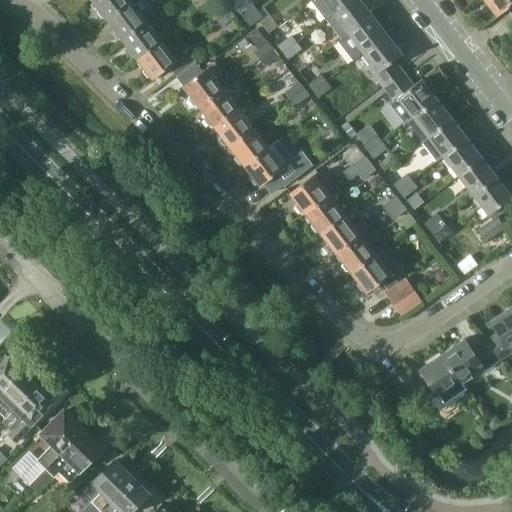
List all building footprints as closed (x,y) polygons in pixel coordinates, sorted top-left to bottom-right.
[(91,0),(99,10),(97,13),(102,19),(105,18),(107,20),(131,1),(132,0),(91,0)] [(132,0),(131,1),(107,20),(114,30),(112,33),(117,38),(121,38),(122,40),(146,21),(156,14),(144,0),(132,0)] [(311,0),(326,20),(334,14),(352,0),(311,0)] [(352,0),(334,14),(326,20),(341,40),(349,34),(372,16),(359,0),(352,0)] [(511,0),(483,0),(497,17),(511,4),(511,0)] [(245,20),(257,11),(253,4),(240,14),(245,20)] [(229,10),(216,20),(222,27),(235,17),(229,10)] [(262,17),(257,11),(245,20),(249,27),(262,17)] [(146,21),(122,40),(130,49),(128,52),(133,58),(136,57),(138,59),(162,41),(162,42),(171,34),(156,14),(146,21)] [(341,40),(340,41),(355,61),(363,54),(387,36),(372,16),(349,34),(341,40)] [(387,36),(363,54),(371,63),(367,66),(383,86),(391,79),(401,71),(394,61),(402,55),(387,36)] [(279,46),(284,53),(297,43),(292,37),(279,46)] [(245,39),(239,44),(242,48),(248,42),(245,39)] [(162,41),(138,59),(145,69),(143,72),(148,78),(151,77),(153,79),(168,67),(175,75),(194,61),(187,52),(176,60),(162,42),(162,41)] [(261,59),(274,50),(269,43),(256,53),(261,59)] [(301,50),(297,43),(284,53),(289,59),(301,50)] [(279,56),(274,50),(261,59),(266,66),(279,56)] [(202,72),(196,64),(177,79),(191,96),(189,100),(194,105),(197,105),(198,106),(222,88),(215,79),(222,74),(214,63),(202,72)] [(393,81),(384,88),(386,91),(393,100),(389,103),(405,124),(413,117),(435,100),(420,80),(412,86),(405,76),(403,73),(393,81)] [(315,92),(327,82),(323,76),(310,85),(315,92)] [(332,89),(327,82),(315,92),(319,98),(332,89)] [(300,83),(287,92),(292,99),(305,89),(300,83)] [(214,126),(237,108),(230,98),(235,94),(228,85),(222,89),(222,88),(198,106),(206,116),(205,119),(209,125),(212,124),(214,126)] [(310,95),(305,89),(292,99),(297,105),(310,95)] [(413,117),(407,122),(422,142),(428,137),(450,119),(435,100),(413,117)] [(229,146),(253,127),(245,118),(250,114),(243,104),(237,108),(214,126),(221,136),(220,139),(224,145),(228,145),(229,146)] [(428,137),(422,142),(437,161),(443,156),(466,139),(450,119),(428,137)] [(349,123),(342,128),(350,138),(356,133),(349,123)] [(268,147),(253,127),(229,146),(236,155),(235,159),(239,165),(243,164),(244,166),(268,147)] [(369,151),(382,141),(377,135),(364,144),(369,151)] [(466,139),(443,156),(458,176),(481,159),(466,139)] [(284,186),(311,165),(301,152),(292,159),(277,140),(268,147),(244,166),(252,176),(250,179),(254,185),(258,184),(259,186),(263,183),(270,194),(282,184),(284,186)] [(387,148),(382,141),(369,151),(374,157),(387,148)] [(321,149),(315,154),(320,161),(327,156),(321,149)] [(359,174),(371,164),(367,158),(354,167),(359,174)] [(382,162),(378,164),(384,172),(395,163),(392,158),(384,165),(382,162)] [(481,159),(458,176),(473,196),(496,178),(481,159)] [(376,171),(371,164),(359,174),(363,180),(376,171)] [(305,214),(329,196),(314,175),(290,194),(297,204),(295,207),(300,213),(304,213),(305,214)] [(400,191),(412,182),(408,175),(395,185),(400,191)] [(496,178),(473,196),(488,215),(489,215),(493,219),(477,230),(485,242),(504,228),(497,217),(503,213),(499,207),(511,198),(496,178)] [(417,188),(412,182),(400,191),(404,198),(417,188)] [(321,234),(354,208),(339,188),(329,196),(305,214),(312,223),(311,227),(315,233),(319,232),(321,234)] [(388,213),(401,203),(396,197),(384,207),(388,213)] [(406,210),(401,203),(388,213),(393,219),(406,210)] [(336,254),(364,232),(369,228),(354,208),(321,234),(328,243),(326,247),(330,252),(334,252),(336,254)] [(428,230),(441,221),(436,215),(424,224),(428,230)] [(433,237),(446,227),(441,221),(428,230),(433,237)] [(364,232),(336,254),(343,263),(341,267),(345,272),(350,271),(351,274),(375,255),(375,254),(366,243),(370,239),(364,232)] [(382,249),(375,254),(375,255),(351,274),(358,283),(356,286),(361,292),(365,292),(366,293),(381,282),(388,291),(386,293),(393,305),(414,291),(406,279),(398,285),(383,265),(390,260),(382,249)] [(511,308),(511,309),(511,308),(500,315),(501,316),(491,323),(498,333),(486,341),(500,361),(511,353),(511,354),(511,308)] [(443,355),(442,356),(458,380),(479,365),(484,371),(500,361),(486,341),(471,352),(469,349),(471,347),(467,342),(465,344),(464,341),(453,348),(453,347),(442,355),(443,355)] [(465,390),(458,380),(442,356),(440,357),(440,356),(430,363),(430,364),(420,371),(443,404),(465,390)] [(0,392),(21,371),(19,368),(20,367),(12,359),(11,360),(7,357),(0,364),(0,392)] [(0,392),(0,413),(7,420),(15,411),(38,387),(21,371),(0,392)] [(410,398),(411,397),(420,389),(404,372),(394,382),(410,398)] [(7,420),(3,423),(10,429),(12,431),(9,435),(16,442),(32,426),(31,426),(33,424),(33,423),(39,418),(39,413),(51,400),(48,397),(49,396),(42,388),(40,390),(38,387),(15,411),(7,420)] [(38,461),(21,478),(29,486),(46,469),(83,430),(74,422),(74,420),(67,413),(65,414),(64,412),(43,433),(41,435),(53,445),(38,461)] [(497,415),(487,421),(493,431),(502,425),(497,415)] [(83,430),(46,469),(54,477),(58,472),(69,482),(65,487),(72,494),(89,476),(82,470),(102,449),(100,448),(100,445),(94,439),(92,439),(83,430)] [(113,460),(92,483),(83,491),(92,500),(80,511),(96,511),(131,477),(124,471),(124,468),(117,462),(115,463),(113,460)] [(137,483),(131,477),(96,511),(112,511),(117,507),(121,511),(130,511),(148,494),(146,492),(146,490),(139,483),(137,483)]
